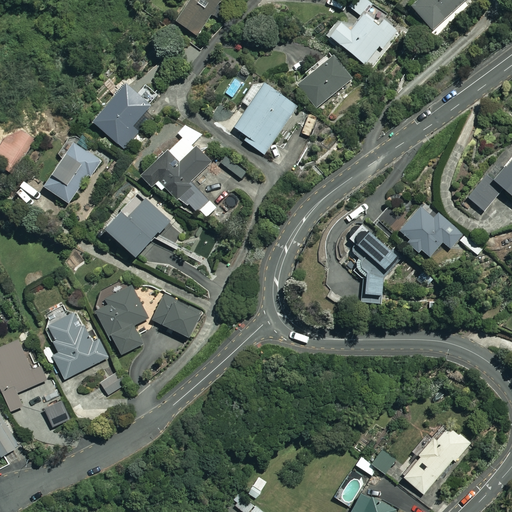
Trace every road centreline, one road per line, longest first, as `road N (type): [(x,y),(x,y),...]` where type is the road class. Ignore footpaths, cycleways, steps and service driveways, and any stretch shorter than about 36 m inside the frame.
road 1 (residential): [(511,65),(304,218),(279,263),(278,309)]
road 2 (residential): [(278,309),(123,445),(10,497)]
road 3 (residential): [(511,385),(482,357),(447,342),(319,337),(294,329),(278,309)]
